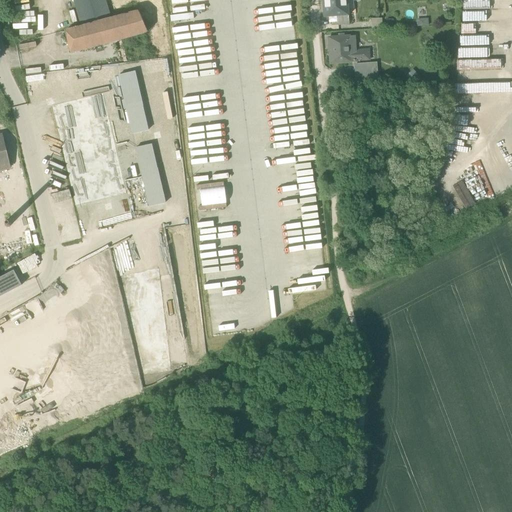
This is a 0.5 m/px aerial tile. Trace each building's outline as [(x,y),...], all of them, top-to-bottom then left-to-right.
[(72,0),(81,28),(111,20),(105,0),(72,0)] [(339,23),(339,25),(349,25),(348,0),(322,0),(323,17),(329,17),(338,16),(339,23)] [(81,28),(62,33),(68,55),(145,34),(136,13),(111,20),(81,28)] [(371,19),(371,29),(374,29),(382,28),(381,19),(371,19)] [(328,38),(330,65),(356,63),(356,61),(355,51),(354,36),(328,38)] [(355,51),(356,61),(369,60),(368,55),(368,50),(355,51)] [(356,65),(357,79),(377,78),(376,64),(356,65)] [(135,72),(119,76),(132,134),(148,130),(135,72)] [(3,136),(0,136),(0,169),(10,167),(3,136)] [(152,145),(135,148),(149,207),(165,203),(152,145)] [(8,230),(9,230),(12,227),(13,224),(11,220),(7,220),(3,222),(2,225),(4,229),(8,230)] [(0,296),(21,286),(13,270),(0,277),(0,296)]
